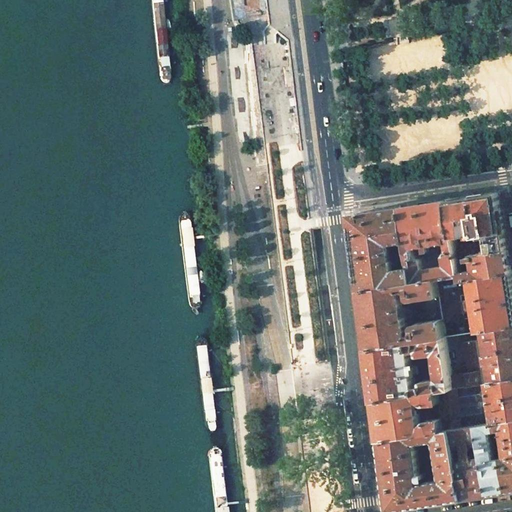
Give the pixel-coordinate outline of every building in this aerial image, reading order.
[(150,0),(160,79),(162,82),(166,85),(169,83),(171,78),(163,0),(150,0)] [(171,108),(165,119),(178,203),(188,202),(179,118),(171,108)] [(451,199),(456,234),(471,232),(472,234),(475,234),(475,232),(480,231),(481,234),(486,233),(487,237),(489,241),(460,245),(459,238),(457,239),(460,257),(469,255),(474,254),(509,248),(510,248),(510,247),(501,191),(482,194),(481,194),(453,199),(453,198),(451,199)] [(463,274),(460,257),(457,239),(456,234),(451,199),(403,206),(408,240),(412,266),(414,281),(438,278),(463,274)] [(403,206),(353,214),(357,246),(358,257),(359,257),(362,289),(414,281),(412,266),(399,268),(396,270),(392,242),(408,240),(403,206)] [(191,220),(184,212),(179,222),(189,307),(195,310),(200,309),(202,303),(191,220)] [(469,255),(460,257),(463,274),(463,279),(511,271),(511,265),(509,248),(474,254),(476,268),(472,269),(471,267),(465,268),(465,266),(469,265),(470,264),(469,255)] [(485,330),(511,325),(511,271),(463,279),(463,274),(438,278),(447,335),(485,330)] [(438,278),(414,281),(362,289),(370,347),(447,335),(438,278)] [(511,325),(485,330),(486,338),(488,354),(481,355),(485,383),(511,378),(511,325)] [(479,340),(467,341),(471,372),(453,375),(447,335),(370,347),(377,399),(440,390),(485,383),(481,355),(479,340)] [(206,342),(200,337),(195,344),(204,425),(207,432),(213,433),(216,430),(217,422),(206,342)] [(479,424),(497,422),(511,419),(511,378),(485,383),(440,390),(441,402),(443,418),(445,430),(454,428),(479,424)] [(440,390),(377,399),(382,439),(445,430),(443,418),(430,420),(423,426),(421,412),(425,411),(425,407),(421,407),(420,399),(428,404),(441,402),(440,390)] [(503,429),(507,456),(508,456),(511,455),(511,419),(497,422),(498,429),(503,429)] [(484,455),(491,494),(509,491),(504,465),(503,457),(497,457),(493,430),(498,429),(497,422),(479,424),(482,444),(484,455)] [(479,424),(454,428),(465,498),(491,494),(484,455),(474,457),(473,450),(474,450),(473,445),(482,444),(479,424)] [(448,501),(448,500),(465,498),(454,428),(445,430),(382,439),(382,441),(381,441),(386,479),(387,488),(388,488),(390,509),(448,501)] [(209,450),(207,455),(214,511),(227,511),(221,455),(219,449),(213,448),(209,450)]
